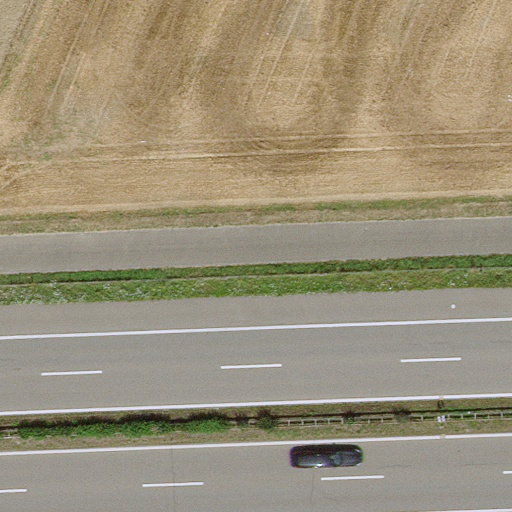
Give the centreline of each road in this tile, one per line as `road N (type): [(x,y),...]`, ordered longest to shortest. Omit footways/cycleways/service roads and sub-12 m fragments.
road 1 (motorway): [(0,491),(511,472)]
road 2 (motorway): [(511,356),(0,375)]
road 3 (unclassified): [(0,243),(511,228)]
